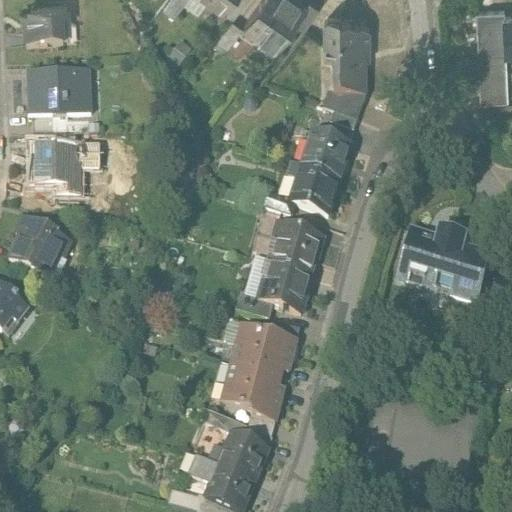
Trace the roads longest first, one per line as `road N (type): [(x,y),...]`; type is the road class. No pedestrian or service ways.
road 1 (residential): [(416,96),(360,245),(282,501)]
road 2 (residential): [(416,96),(444,118),(511,214)]
